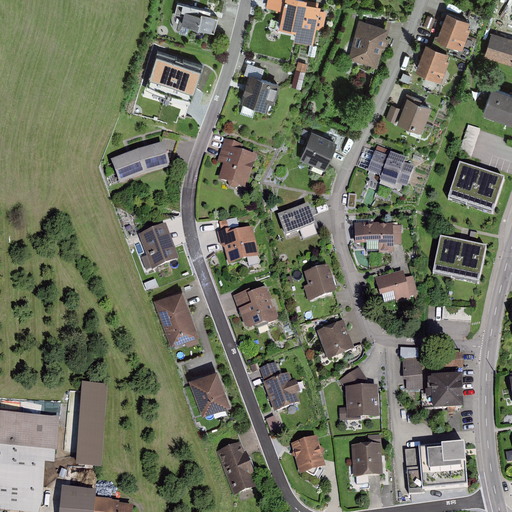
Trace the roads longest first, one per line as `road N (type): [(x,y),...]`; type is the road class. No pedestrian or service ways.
road 1 (residential): [(247,0),(195,162),(187,213),(280,480),(299,511)]
road 2 (residential): [(488,348),(375,335),(341,242),(340,189),(422,0)]
road 3 (tertiary): [(488,348),(487,434),(497,498)]
